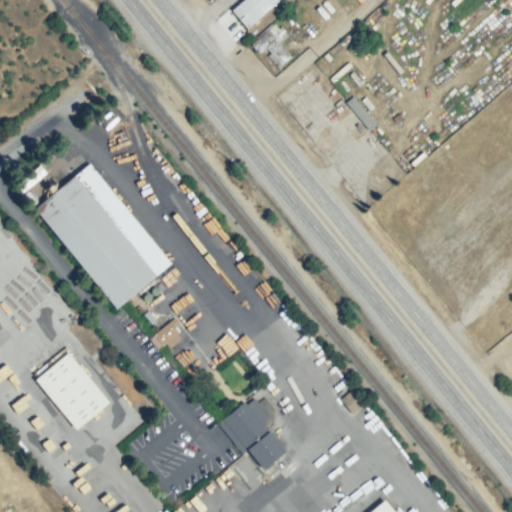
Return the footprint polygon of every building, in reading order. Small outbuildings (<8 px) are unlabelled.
[(276,0),(245,28),(230,10),(241,0),(276,0)] [(336,16),(323,0),(331,0),(341,11),(336,16)] [(280,71),(266,55),(267,54),(265,54),(258,57),(257,55),(256,55),(256,52),(254,49),(250,44),(255,39),(254,37),(270,23),(271,25),(273,23),(277,27),(278,26),(281,29),(282,29),(287,35),(278,42),(291,57),(286,62),(288,64),(280,71)] [(396,73),(382,55),(387,50),(402,69),(396,73)] [(327,62),(322,56),(326,52),(331,58),(327,62)] [(331,82),(328,79),(347,61),(351,65),(350,66),(331,82)] [(357,87),(357,86),(347,74),(352,71),(361,83),(357,87)] [(368,131),(344,102),(352,95),(375,125),(368,131)] [(412,166),(409,162),(421,151),(425,155),(412,166)] [(114,308),(33,208),(88,163),(170,263),(169,263),(173,267),(159,279),(155,275),(114,308)] [(150,324),(142,314),(147,310),(155,320),(150,324)] [(156,350),(147,339),(153,334),(174,316),(179,323),(174,327),(178,332),(156,350)] [(511,349),(496,361),(511,381),(511,349)] [(74,429),(33,379),(66,352),(107,402),(74,429)] [(351,414),(338,399),(351,389),(363,404),(351,414)] [(273,409),(272,422),(268,425),(262,419),(259,421),(284,451),(262,469),(245,449),(240,453),(216,423),(242,401),(245,404),(252,398),(256,402),(263,396),(273,409)] [(367,511),(383,499),(393,511),(367,511)]
